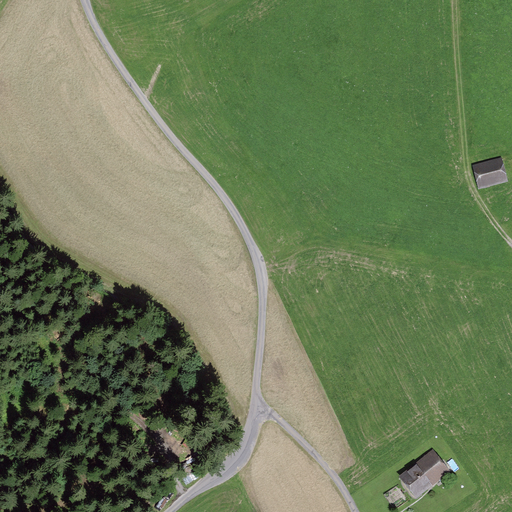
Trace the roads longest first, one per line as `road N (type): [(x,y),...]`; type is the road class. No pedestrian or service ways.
road 1 (unclassified): [(84,0),(108,50),(236,215),(259,267),(249,429),(230,460),(169,511)]
road 2 (track): [(455,0),(468,171),(482,207),(511,244)]
